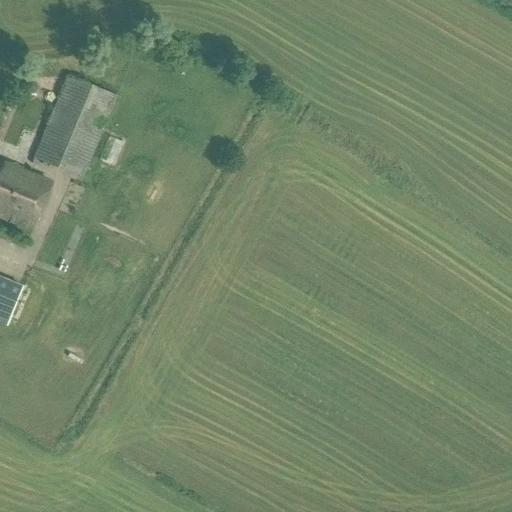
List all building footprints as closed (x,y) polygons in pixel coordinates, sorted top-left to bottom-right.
[(35,158),(84,179),(117,98),(69,78),(35,158)] [(140,78),(131,101),(177,119),(187,96),(140,78)] [(27,93),(33,94),(37,88),(34,82),(28,82),(24,87),(27,93)] [(0,218),(33,232),(53,184),(0,162),(0,218)] [(0,278),(0,322),(8,326),(24,288),(0,278)]
